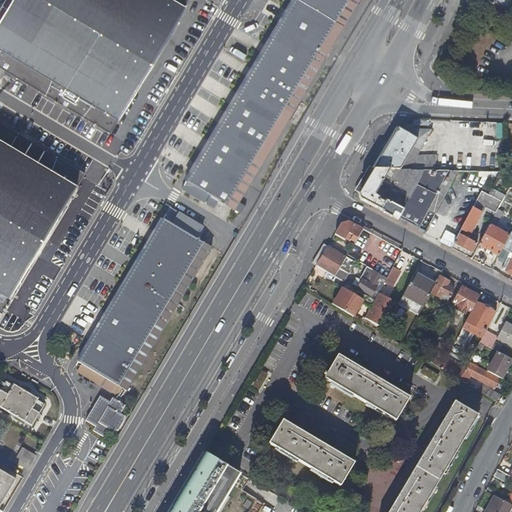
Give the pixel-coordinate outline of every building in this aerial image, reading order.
[(176,0),(10,0),(0,17),(0,64),(110,130),(184,4),(176,0)] [(292,0),(185,180),(187,180),(184,185),(192,189),(195,185),(234,209),(359,0),(292,0)] [(488,0),(487,5),(501,12),(506,0),(488,0)] [(0,313),(84,174),(0,123),(0,313)] [(396,131),(372,172),(424,173),(434,174),(442,161),(417,159),(433,132),(396,131)] [(492,149),(493,141),(470,140),(470,148),(492,149)] [(356,193),(359,195),(372,172),(369,170),(356,193)] [(398,219),(424,173),(372,172),(359,195),(361,201),(362,202),(397,220),(397,219),(398,219),(398,220),(398,219)] [(398,219),(426,234),(439,210),(433,206),(450,174),(434,174),(424,173),(398,219)] [(457,239),(454,245),(471,254),(476,245),(468,240),(485,210),(495,216),(497,212),(501,204),(482,194),(457,239)] [(169,207),(79,360),(82,363),(78,369),(114,391),(120,391),(123,387),(127,389),(211,247),(196,238),(203,227),(169,207)] [(495,216),(491,223),(497,227),(503,215),(497,212),(495,216)] [(340,226),(334,236),(346,243),(348,241),(355,245),(363,231),(362,231),(349,224),(340,226)] [(489,227),(479,247),(498,257),(502,250),(508,237),(489,227)] [(511,230),(508,237),(502,250),(511,255),(507,265),(505,264),(502,271),(511,276),(511,230)] [(440,244),(451,249),(454,245),(457,239),(446,233),(440,244)] [(312,266),(316,268),(326,250),(323,248),(312,266)] [(328,250),(317,269),(344,285),(349,277),(344,274),(339,271),(345,260),(328,250)] [(339,271),(344,274),(351,264),(345,260),(339,271)] [(379,288),(384,280),(366,269),(359,280),(361,282),(357,289),(371,297),(376,289),(378,290),(379,288)] [(412,275),(400,297),(421,308),(433,286),(412,275)] [(379,288),(385,291),(386,292),(393,279),(386,276),(384,280),(379,288)] [(448,283),(439,278),(429,297),(445,305),(452,292),(445,289),(448,283)] [(378,290),(372,301),(377,303),(380,298),(381,298),(385,291),(379,288),(378,290)] [(474,304),(478,297),(461,288),(452,304),(456,306),(453,312),(461,316),(465,310),(469,313),(474,304)] [(372,302),(354,291),(351,296),(342,291),(332,307),(351,318),(360,303),(368,308),(372,302)] [(494,315),(474,304),(469,313),(460,330),(480,340),(484,333),(494,315)] [(430,318),(437,322),(442,312),(435,308),(430,318)] [(367,310),(360,323),(380,335),(387,322),(367,310)] [(511,327),(504,324),(495,340),(511,349),(511,327)] [(480,340),(478,344),(487,349),(493,339),(490,338),(491,336),(484,333),(480,340)] [(407,392),(336,350),(322,374),(393,416),(407,392)] [(419,358),(439,370),(440,368),(438,366),(441,360),(424,350),(419,358)] [(496,354),(486,373),(500,381),(511,362),(496,354)] [(439,370),(458,381),(465,369),(446,357),(440,368),(439,370)] [(465,369),(458,381),(462,384),(466,376),(484,385),(479,394),(496,404),(499,398),(494,395),(501,383),(471,367),(472,365),(468,363),(465,369)] [(435,380),(438,372),(424,367),(421,374),(435,380)] [(4,384),(0,391),(0,409),(32,428),(44,408),(37,404),(39,402),(14,387),(13,389),(4,384)] [(99,398),(85,423),(93,428),(91,432),(104,439),(109,432),(112,434),(114,431),(116,432),(122,422),(120,420),(122,417),(119,415),(123,408),(122,407),(124,402),(117,398),(115,401),(111,399),(108,403),(99,398)] [(451,400),(383,511),(413,511),(473,414),(451,400)] [(350,455),(278,414),(265,437),(336,479),(350,455)] [(20,446),(12,459),(29,470),(38,456),(20,446)] [(215,511),(237,476),(206,457),(172,511),(215,511)] [(0,511),(1,511),(22,478),(0,465),(0,511)] [(508,477),(495,470),(491,477),(504,483),(506,479),(511,482),(511,480),(511,478),(510,478),(508,477)] [(506,511),(509,506),(492,497),(483,511),(506,511)]
